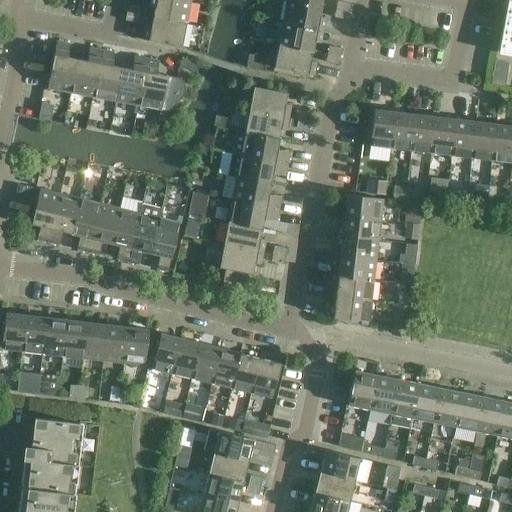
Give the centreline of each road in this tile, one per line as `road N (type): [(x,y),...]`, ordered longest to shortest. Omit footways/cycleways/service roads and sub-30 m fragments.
road 1 (residential): [(289,328),(70,273),(0,265)]
road 2 (residential): [(349,70),(335,91),(289,328)]
road 3 (residential): [(271,511),(286,445),(304,434),(319,365),(289,328)]
road 4 (residential): [(349,70),(450,80),(466,2),(452,0)]
road 5 (residential): [(0,146),(18,17)]
road 6 (residential): [(18,17),(112,34),(119,0)]
